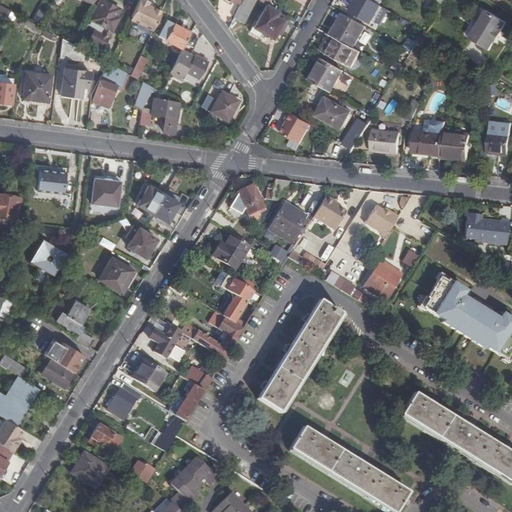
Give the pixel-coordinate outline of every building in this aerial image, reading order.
[(119,9),(101,0),(90,20),(104,28),(101,34),(94,31),(89,41),(102,48),(111,31),(110,30),(113,23),(115,24),(119,18),(116,16),(119,9)] [(139,0),(130,20),(153,31),(162,12),(154,8),(148,5),(149,2),(145,0),(139,0)] [(243,0),(240,5),(233,19),(243,24),(255,0),(243,0)] [(371,23),(381,6),(369,0),(357,0),(351,11),(371,23)] [(0,5),(0,15),(7,19),(11,11),(0,5)] [(278,13),(266,7),(254,29),(273,39),(276,32),(280,35),(288,20),(277,14),(278,13)] [(508,25),(488,12),(471,40),(491,52),(496,44),(498,45),(505,34),(503,33),(508,25)] [(343,14),(341,13),(329,35),(331,36),(343,14)] [(343,14),(331,36),(332,36),(354,49),(366,27),(343,14)] [(41,34),(44,30),(44,29),(25,19),(23,24),(41,34)] [(158,38),(182,50),(190,35),(166,22),(158,38)] [(254,29),(252,27),(249,32),(260,38),(262,34),(254,29)] [(41,34),(41,35),(51,40),(54,35),(44,30),(41,34)] [(329,35),(328,34),(319,49),(324,52),(332,36),(331,36),(329,35)] [(354,49),(332,36),(324,52),(352,68),(361,52),(354,49)] [(413,52),(418,43),(409,38),(403,47),(413,52)] [(62,39),(60,58),(81,61),(82,50),(71,44),(62,39)] [(181,51),(169,73),(182,80),(186,73),(200,80),(208,62),(195,55),(194,58),(181,51)] [(139,55),(131,76),(139,80),(147,59),(139,55)] [(318,66),(309,81),(330,93),(343,71),(322,59),(321,61),(319,60),(316,64),(318,66)] [(123,89),(130,76),(109,64),(96,86),(98,87),(91,99),(106,107),(117,86),(123,89)] [(87,88),(89,72),(64,69),(61,95),(81,97),(82,87),(87,88)] [(50,76),(26,73),(22,99),(47,102),(50,76)] [(0,102),(10,103),(13,78),(0,76),(0,102)] [(168,94),(173,82),(168,79),(162,91),(168,94)] [(153,88),(146,84),(133,107),(141,111),(153,88)] [(228,95),(221,91),(210,112),(226,121),(227,120),(238,100),(228,95)] [(230,92),(228,95),(238,100),(227,120),(231,122),(243,99),(230,92)] [(174,133),(179,103),(154,98),(152,114),(166,116),(163,132),(174,133)] [(350,113),(325,99),(316,116),(341,130),(350,113)] [(409,109),(416,113),(421,103),(414,100),(409,109)] [(416,113),(409,109),(404,120),(411,123),(416,113)] [(310,125),(289,113),(284,120),(287,121),(279,134),(298,145),(310,125)] [(343,145),(353,151),(369,126),(359,120),(343,145)] [(399,135),(372,133),(370,153),(397,156),(399,135)] [(438,156),(441,137),(413,134),(411,153),(438,156)] [(438,156),(438,159),(466,161),(469,137),(441,135),(441,137),(438,156)] [(509,138),(487,135),(485,155),(506,158),(509,138)] [(37,191),(62,194),(63,194),(63,193),(65,173),(39,170),(37,191)] [(120,182),(94,179),(91,204),(117,207),(120,182)] [(277,202),(290,181),(275,179),(270,200),(277,202)] [(253,184),(237,192),(248,215),(260,209),(262,212),(265,210),(253,184)] [(163,195),(148,186),(136,206),(152,215),(163,195)] [(167,192),(165,196),(163,195),(152,215),(166,223),(178,204),(176,203),(179,198),(167,191),(167,192)] [(63,194),(62,194),(61,206),(69,207),(70,194),(63,193),(63,194)] [(0,195),(0,215),(16,218),(19,198),(0,195)] [(332,204),(333,202),(325,197),(312,217),(333,230),(345,212),(337,207),(332,204)] [(268,229),(289,241),(304,216),(283,203),(268,229)] [(364,223),(386,237),(393,224),(399,215),(391,211),(390,213),(384,210),(376,205),(364,223)] [(473,220),(473,217),(462,216),(459,239),(468,240),(467,242),(506,246),(509,221),(496,220),(496,222),(476,220),(473,220)] [(394,225),(393,224),(386,237),(387,237),(394,225)] [(401,229),(394,225),(387,237),(393,242),(401,229)] [(145,258),(156,240),(138,228),(127,246),(145,258)] [(234,269),(249,245),(230,234),(222,249),(217,246),(212,255),(234,269)] [(53,276),(66,254),(43,240),(30,261),(53,276)] [(276,244),(269,254),(281,262),(288,252),(276,244)] [(412,254),(404,249),(397,261),(405,266),(412,254)] [(288,259),(297,265),(300,260),(293,256),(292,257),(290,256),(288,259)] [(123,293),(135,273),(114,259),(101,279),(123,293)] [(396,275),(398,271),(380,261),(364,287),(385,300),(400,277),(396,275)] [(67,279),(73,270),(68,267),(62,276),(67,279)] [(233,322),(253,291),(227,274),(219,286),(231,292),(232,299),(221,315),(224,317),(233,322)] [(443,281),(436,277),(423,298),(425,299),(419,308),(440,320),(441,321),(442,319),(483,344),(482,346),(503,359),(508,350),(510,351),(511,347),(511,321),(495,311),(491,316),(463,299),(466,293),(444,279),(443,281)] [(348,296),(354,286),(344,280),(338,290),(348,296)] [(355,292),(351,298),(364,306),(368,300),(355,292)] [(252,400),(273,413),(335,312),(315,300),(252,400)] [(79,325),(89,309),(74,301),(65,315),(60,313),(55,321),(78,335),(83,327),(79,325)] [(337,313),(335,312),(273,413),(276,414),(337,313)] [(223,360),(242,328),(233,322),(224,317),(217,327),(226,333),(222,340),(223,341),(219,347),(176,321),(172,328),(181,333),(210,351),(223,360)] [(483,344),(442,319),(441,321),(440,320),(438,323),(481,349),(482,346),(483,344)] [(171,327),(162,321),(156,330),(165,336),(171,327)] [(152,331),(149,335),(151,338),(158,343),(153,351),(165,359),(168,355),(174,345),(181,333),(172,328),(171,327),(165,336),(156,330),(152,331)] [(76,340),(88,348),(93,340),(80,332),(76,340)] [(52,360),(73,373),(84,356),(77,352),(79,349),(71,345),(70,347),(63,343),(52,360)] [(185,351),(174,345),(168,355),(178,362),(185,351)] [(220,364),(223,360),(210,351),(206,356),(220,364)] [(0,365),(19,377),(20,378),(26,369),(4,355),(0,361),(0,365)] [(131,379),(142,360),(140,359),(138,360),(137,361),(135,363),(133,367),(132,368),(131,371),(130,373),(129,375),(128,378),(131,379)] [(41,374),(54,382),(57,384),(64,388),(72,374),(50,360),(41,374)] [(153,393),(165,374),(142,360),(131,379),(153,393)] [(204,391),(211,379),(192,366),(184,378),(194,385),(204,391)] [(28,401),(36,388),(20,378),(19,377),(6,397),(0,393),(0,403),(1,404),(20,416),(29,402),(30,403),(28,401)] [(122,419),(138,393),(122,383),(105,412),(107,409),(122,419)] [(185,422),(204,391),(194,385),(178,410),(163,401),(160,406),(177,416),(185,422)] [(511,453),(418,395),(404,416),(511,483),(511,453)] [(5,419),(14,425),(20,416),(1,404),(0,405),(0,415),(3,418),(5,419)] [(171,443),(185,422),(177,416),(163,438),(171,443)] [(511,486),(511,484),(511,483),(404,416),(403,419),(511,486)] [(14,425),(5,419),(3,422),(0,426),(0,445),(12,452),(18,442),(17,442),(15,440),(17,436),(21,430),(14,425)] [(93,439),(90,444),(109,456),(114,449),(115,450),(122,439),(98,424),(89,437),(93,439)] [(297,427),(284,448),(386,511),(400,491),(297,427)] [(24,431),(21,430),(17,436),(15,440),(17,442),(18,442),(21,439),(20,438),(24,431)] [(0,472),(12,453),(0,445),(0,472)] [(381,511),(386,511),(284,448),(283,451),(381,511)] [(94,488),(107,467),(83,453),(70,473),(94,488)] [(197,457),(170,482),(181,494),(177,498),(172,502),(173,503),(164,511),(156,511),(154,510),(152,511),(181,511),(180,510),(185,507),(198,495),(194,490),(203,482),(207,486),(216,478),(197,457)] [(132,473),(146,482),(154,470),(147,465),(146,467),(138,463),(132,473)] [(117,495),(130,504),(136,496),(122,487),(117,495)] [(212,511),(246,511),(229,495),(212,511)]
